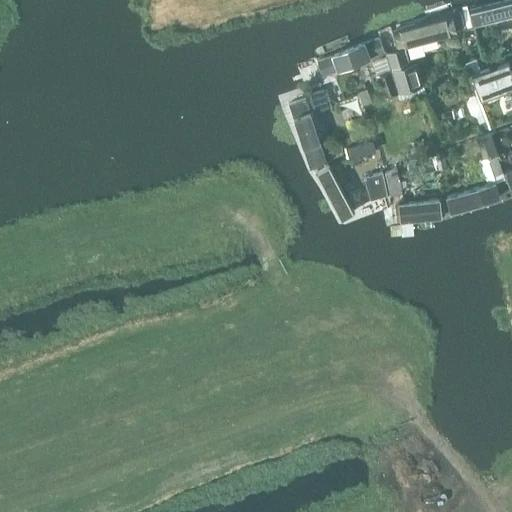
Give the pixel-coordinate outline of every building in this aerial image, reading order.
[(511,16),(511,0),(502,0),(469,9),(475,26),(511,16)] [(458,37),(452,13),(391,30),(396,49),(406,46),(407,50),(458,37)] [(384,53),(378,36),(317,60),(324,76),(384,53)] [(407,54),(408,54),(407,50),(406,46),(396,49),(386,51),(388,58),(391,69),(398,93),(416,89),(407,54)] [(470,72),(480,68),(476,58),(465,62),(469,72),(470,72)] [(480,68),(470,72),(489,125),(511,116),(511,94),(509,87),(511,85),(511,70),(508,59),(489,66),(489,65),(480,68)] [(391,69),(375,74),(384,98),(398,93),(391,69)] [(314,89),(322,107),(335,102),(327,83),(314,89)] [(327,162),(304,96),(288,102),(311,168),(327,162)] [(484,156),(496,153),(504,150),(497,129),(477,136),(484,156)] [(371,139),(344,148),(348,158),(375,149),(371,139)] [(442,151),(435,153),(439,169),(446,167),(442,151)] [(484,156),(480,158),(486,177),(502,172),(496,153),(484,156)] [(315,172),(341,220),(355,212),(329,165),(315,172)] [(389,170),(385,171),(389,195),(402,193),(397,167),(389,169),(389,170)] [(511,167),(503,170),(508,186),(511,184),(511,167)] [(382,172),(364,177),(371,199),(387,194),(382,172)] [(500,198),(495,181),(446,196),(451,212),(500,198)] [(441,217),(439,199),(399,203),(401,221),(441,217)]
